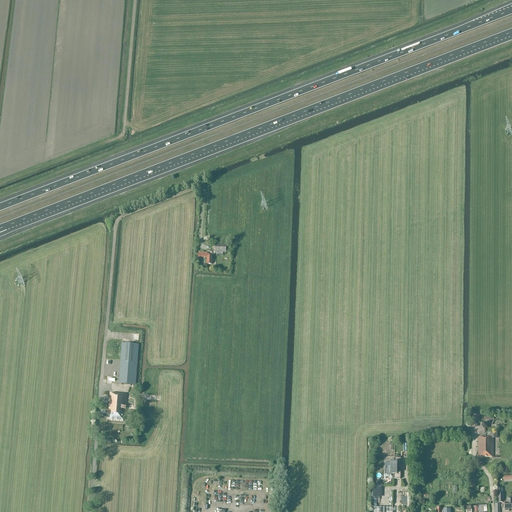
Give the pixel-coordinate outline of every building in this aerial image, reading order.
[(216,246),(216,253),(216,256),(223,256),(223,253),(226,253),(226,245),(216,246)] [(208,255),(208,253),(198,253),(198,258),(207,258),(207,264),(212,265),(212,257),(209,257),(209,255),(208,255)] [(122,344),(122,349),(119,384),(135,385),(138,345),(122,344)] [(110,415),(109,420),(124,421),(124,413),(125,414),(127,396),(122,396),(122,394),(111,393),(110,392),(108,415),(110,415)] [(480,422),(480,416),(470,416),(470,428),(477,428),(477,422),(480,422)] [(497,439),(497,433),(490,433),(490,437),(483,436),(483,438),(478,437),(478,457),(493,458),(493,439),(497,439)] [(401,459),(394,458),(394,463),(388,463),(388,474),(393,475),(393,479),(400,479),(400,471),(397,471),(397,467),(400,467),(401,459)]
